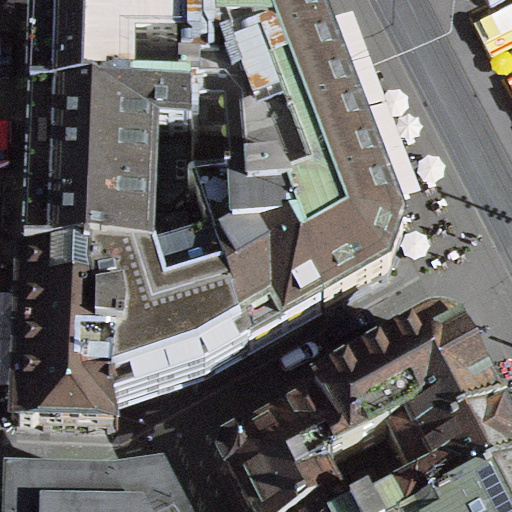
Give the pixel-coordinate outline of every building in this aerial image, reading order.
[(7,0),(7,6),(34,10),(86,18),(146,27),(149,0),(230,0),(265,3),(288,0),(7,0)] [(149,0),(146,27),(86,18),(34,10),(31,89),(30,107),(74,108),(74,106),(84,106),(191,111),(189,195),(276,192),(289,215),(285,218),(322,318),(335,311),(387,282),(395,260),(402,239),(370,155),(329,47),(311,0),(288,0),(265,3),(230,0),(149,0)] [(30,107),(30,113),(27,165),(24,263),(90,267),(146,270),(149,216),(170,217),(189,199),(189,195),(191,111),(84,106),(74,106),(74,108),(30,107)] [(148,270),(212,251),(248,360),(261,352),(322,318),(285,218),(289,215),(276,192),(189,195),(189,199),(170,217),(149,216),(146,270),(148,270)] [(234,368),(248,360),(212,251),(148,270),(146,270),(90,267),(88,291),(94,316),(95,350),(119,353),(112,415),(182,392),(205,384),(234,368)] [(38,430),(44,431),(52,431),(63,431),(77,432),(88,432),(96,433),(113,433),(115,435),(118,433),(112,415),(119,353),(95,350),(94,316),(88,291),(90,267),(24,263),(22,295),(21,304),(13,303),(12,323),(12,338),(19,338),(19,356),(18,395),(18,403),(18,408),(12,413),(12,425),(20,435),(32,435),(38,430)] [(479,375),(469,356),(461,360),(447,333),(422,348),(417,341),(385,359),(390,366),(368,378),(347,390),(323,404),(317,407),(365,492),(495,424),(478,393),(486,389),(479,375)] [(230,480),(247,511),(326,511),(365,492),(317,407),(323,404),(322,403),(318,406),(305,404),(295,410),(283,416),(281,427),(247,446),(239,451),(227,456),(223,468),(230,480)] [(511,437),(501,435),(495,424),(365,492),(326,511),(456,511),(511,483),(511,437)] [(511,511),(511,483),(456,511),(511,511)] [(162,511),(157,502),(77,503),(14,504),(13,511),(162,511)]
